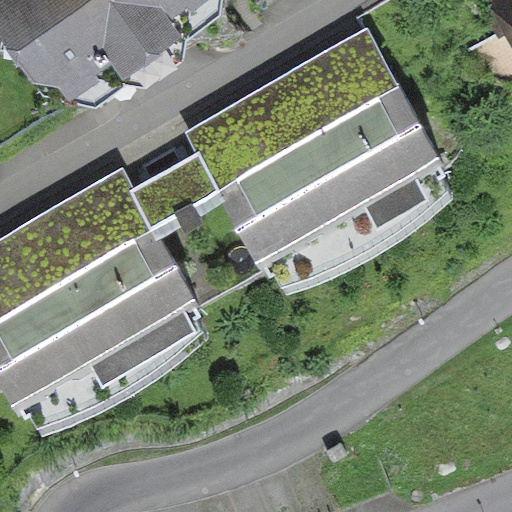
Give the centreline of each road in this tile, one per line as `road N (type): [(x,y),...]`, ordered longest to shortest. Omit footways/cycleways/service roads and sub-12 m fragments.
road 1 (residential): [(69,511),(114,488),(226,466),(316,424),(511,286)]
road 2 (residential): [(350,0),(0,200)]
